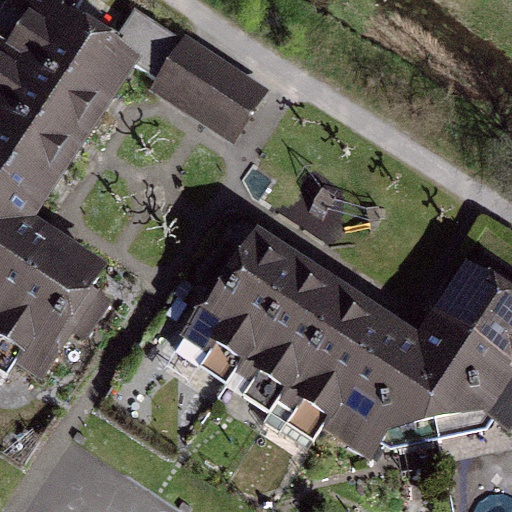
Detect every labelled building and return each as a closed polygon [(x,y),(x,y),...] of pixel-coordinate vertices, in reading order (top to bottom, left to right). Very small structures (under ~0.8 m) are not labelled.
[(24,0),(32,5),(5,47),(104,113),(134,68),(110,53),(115,46),(73,18),(84,0),(24,0)] [(233,146),(264,99),(135,14),(115,46),(110,53),(134,68),(161,86),(156,94),(233,146)] [(0,106),(76,156),(104,113),(5,47),(0,53),(0,106)] [(0,168),(47,199),(76,156),(0,106),(0,168)] [(0,233),(28,228),(47,199),(0,168),(0,233)] [(0,332),(57,247),(28,228),(0,233),(0,332)] [(188,340),(238,372),(304,273),(260,243),(246,265),(229,254),(207,288),(216,294),(188,340)] [(101,276),(57,247),(0,332),(0,350),(42,378),(71,334),(81,341),(103,308),(87,297),(101,276)] [(238,372),(282,400),(347,301),(304,273),(238,372)] [(467,276),(438,321),(511,369),(511,296),(493,284),(489,290),(467,276)] [(309,455),(326,429),(391,329),(347,301),(282,400),(265,427),(309,455)] [(508,432),(511,424),(511,369),(438,321),(419,348),(434,425),(484,416),(508,432)] [(386,434),(434,425),(419,348),(391,329),(326,429),(370,458),(386,434)]
